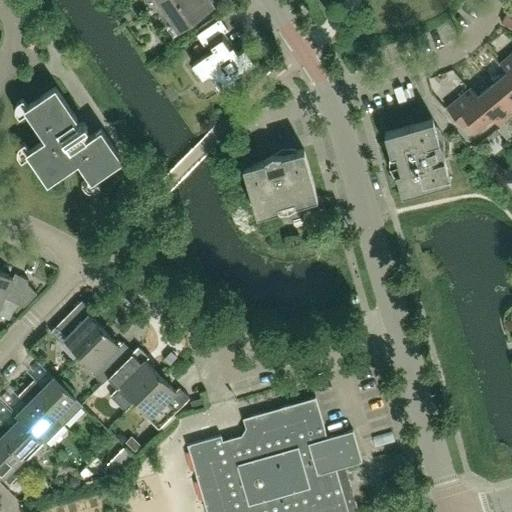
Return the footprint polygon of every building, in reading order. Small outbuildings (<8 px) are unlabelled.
[(212,6),(208,0),(147,0),(149,2),(152,0),(157,0),(178,30),(212,6)] [(511,18),(505,16),(502,23),(511,27),(511,18)] [(228,30),(220,18),(197,35),(205,46),(209,44),(213,49),(192,64),(202,78),(209,74),(224,95),(239,84),(234,77),(255,63),(244,48),(237,53),(224,33),(228,30)] [(511,69),(504,60),(500,63),(507,71),(492,84),(511,107),(511,69)] [(511,113),(511,107),(492,84),(477,96),(470,88),(466,91),(489,119),(492,117),(498,125),(499,124),(503,121),(511,113)] [(77,118),(55,86),(28,105),(23,98),(20,100),(19,100),(18,100),(19,101),(17,102),(16,103),(15,105),(15,107),(15,108),(15,110),(16,112),(17,113),(16,114),(16,115),(17,114),(19,117),(27,112),(45,139),(56,131),(57,132),(74,120),(77,118)] [(489,119),(466,91),(446,108),(463,127),(469,122),(476,130),(489,119)] [(444,159),(444,137),(437,126),(435,127),(433,119),(384,133),(402,194),(450,179),(444,159)] [(78,163),(69,150),(86,139),(84,135),(87,127),(85,123),(76,124),(74,120),(57,132),(56,131),(45,139),(30,149),(25,142),(22,144),(21,143),(20,144),(21,145),(19,146),(18,148),(17,150),(17,151),(17,152),(17,154),(17,155),(18,156),(18,157),(18,158),(19,158),(21,161),(28,156),(47,184),(78,163)] [(501,126),(498,129),(507,140),(511,137),(509,133),(507,125),(503,121),(499,124),(501,126)] [(100,186),(95,179),(123,160),(101,128),(86,139),(69,150),(78,163),(88,178),(81,183),(83,186),(83,187),(84,187),(84,188),(85,189),(87,190),(89,190),(92,191),(94,190),(96,189),(97,189),(97,188),(100,186)] [(317,197),(303,149),(296,151),(295,149),(282,149),(264,160),(243,166),(257,214),(317,197)] [(23,306),(37,293),(27,283),(28,280),(15,273),(13,277),(0,271),(0,314),(9,319),(17,303),(23,306)] [(104,329),(89,314),(92,311),(82,300),(51,331),(62,342),(65,340),(79,354),(104,329)] [(107,377),(133,351),(123,341),(120,345),(104,329),(79,354),(94,369),(92,372),(103,383),(108,378),(107,377)] [(160,375),(145,360),(148,356),(138,346),(133,351),(107,377),(108,378),(118,388),(121,385),(135,400),(160,375)] [(159,428),(190,398),(179,387),(176,391),(160,375),(135,400),(150,415),(148,417),(159,428)] [(83,405),(76,398),(54,376),(43,387),(34,379),(26,387),(64,424),(83,405)] [(64,424),(26,387),(18,395),(27,404),(16,415),(19,418),(38,436),(39,436),(42,439),(45,443),(64,424)] [(358,511),(352,492),(345,466),(362,461),(353,430),(327,437),(316,397),(242,418),(245,428),(242,435),(222,440),(221,435),(187,445),(206,511),(358,511)] [(0,435),(23,458),(42,439),(39,436),(38,436),(19,418),(9,428),(0,420),(0,435)] [(23,458),(0,435),(0,473),(4,477),(23,458)] [(125,447),(117,455),(126,464),(134,456),(125,447)] [(70,476),(69,487),(80,488),(80,484),(80,477),(70,476)]
